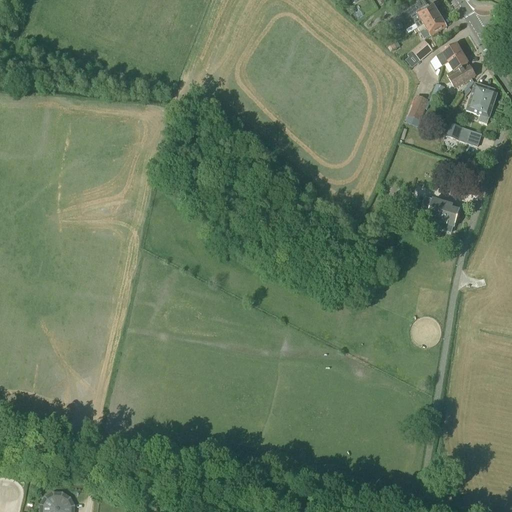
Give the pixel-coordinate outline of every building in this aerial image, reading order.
[(417,30),(439,17),(435,12),(436,10),(435,8),(432,7),(432,6),(417,15),(421,23),(419,25),(419,24),(415,26),(417,30)] [(395,18),(399,25),(410,19),(405,12),(395,18)] [(442,23),(439,17),(417,30),(420,34),(423,32),(423,31),(425,30),(430,38),(445,29),(444,27),(445,26),(444,23),(442,23)] [(408,36),(417,30),(415,26),(405,32),(408,36)] [(432,52),(425,45),(413,55),(420,63),(432,52)] [(448,65),(462,57),(456,46),(435,58),(442,68),(448,65)] [(428,59),(434,68),(439,64),(433,56),(428,59)] [(462,57),(448,65),(453,73),(446,76),(454,90),(475,78),(469,68),(468,68),(467,66),(462,57)] [(466,113),(480,118),(478,124),(486,126),(488,121),(497,96),(495,93),(475,86),(466,113)] [(436,106),(439,99),(432,96),(429,103),(436,106)] [(425,110),(414,106),(409,118),(421,122),(425,110)] [(444,138),(477,149),(482,137),(448,125),(444,138)] [(389,210),(404,214),(407,205),(402,203),(403,198),(393,195),(389,210)] [(453,229),(454,229),(459,210),(440,204),(440,202),(435,200),(434,202),(424,199),(421,211),(429,214),(426,221),(433,223),(431,229),(450,235),(453,229)] [(54,511),(59,493),(47,490),(41,511),(54,511)]
